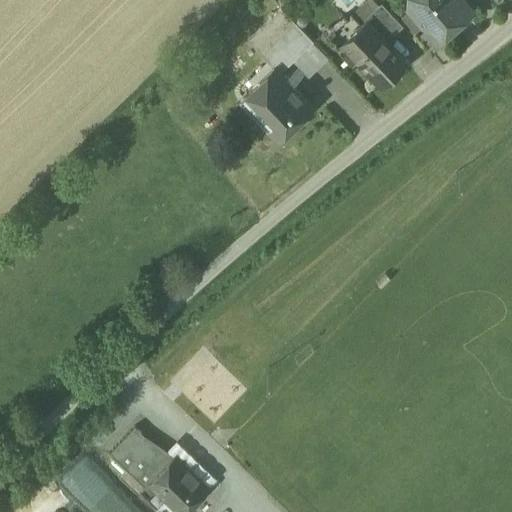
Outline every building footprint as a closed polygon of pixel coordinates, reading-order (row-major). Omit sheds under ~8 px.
[(471,9),(463,0),(407,0),(408,5),(423,23),(431,23),(440,35),(471,9)] [(404,25),(382,2),(364,19),(366,21),(367,20),(387,41),(404,25)] [(281,8),(248,40),(273,66),(274,65),(281,72),(313,41),(281,8)] [(387,41),(367,20),(366,21),(339,47),(354,63),(358,58),(382,84),(406,61),(387,41)] [(273,66),(240,98),(278,138),(313,105),(281,72),(274,65),(273,66)] [(144,434),(135,425),(110,452),(146,487),(150,483),(149,481),(174,454),(144,434)] [(74,446),(1,511),(154,511),(80,440),(74,446)] [(185,511),(209,487),(175,454),(174,454),(149,481),(150,483),(181,511),(185,511)]
